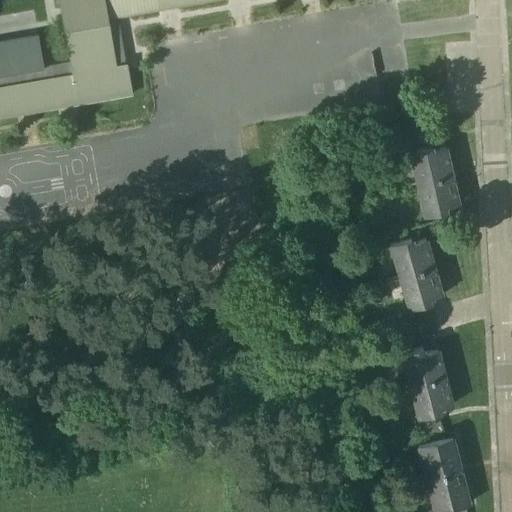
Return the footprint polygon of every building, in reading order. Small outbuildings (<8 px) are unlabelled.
[(59,0),(71,63),(0,75),(0,116),(129,94),(129,95),(132,94),(127,64),(117,66),(108,17),(203,0),(59,0)] [(453,208),(439,140),(403,147),(416,215),(453,208)] [(404,233),(382,240),(402,307),(442,295),(425,235),(407,241),(404,233)] [(433,341),(394,350),(410,416),(449,406),(433,341)] [(411,440),(425,511),(465,504),(451,432),(411,440)]
